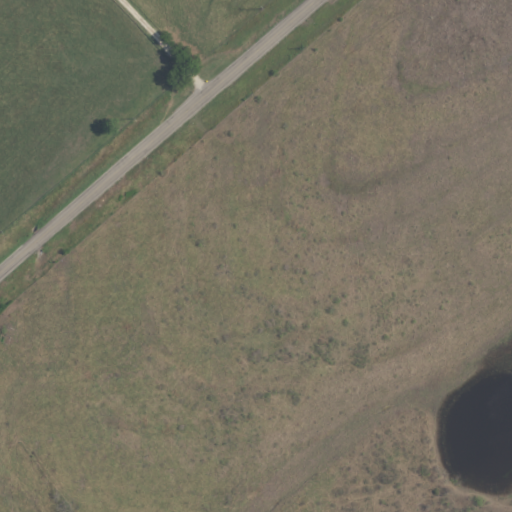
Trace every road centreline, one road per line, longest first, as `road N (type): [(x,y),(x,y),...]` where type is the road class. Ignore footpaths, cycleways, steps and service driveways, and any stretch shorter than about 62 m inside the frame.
road 1 (tertiary): [(0,276),(319,0)]
road 2 (residential): [(123,0),(208,96)]
